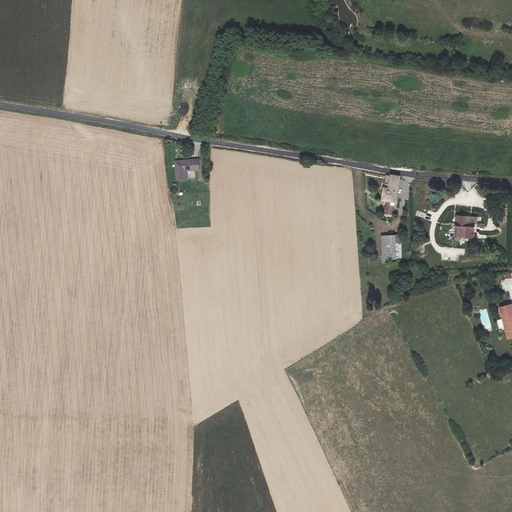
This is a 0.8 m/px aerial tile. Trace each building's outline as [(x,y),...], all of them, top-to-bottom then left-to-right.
[(175,155),(173,178),(182,179),(183,160),(181,160),(181,155),(175,155)] [(385,183),(382,197),(387,198),(386,201),(385,212),(394,213),(400,174),(395,174),(391,173),(391,175),(390,181),(389,184),(385,183)] [(478,223),(479,216),(457,214),(455,236),(475,238),(476,223),(478,223)] [(402,256),(401,244),(401,233),(382,234),(384,256),(384,257),(402,256)] [(499,305),(506,329),(507,336),(511,334),(511,306),(511,302),(499,305)] [(485,332),(492,330),(487,309),(479,311),(485,332)]
